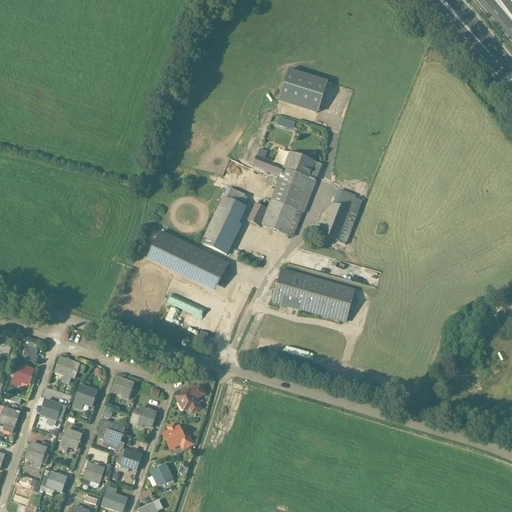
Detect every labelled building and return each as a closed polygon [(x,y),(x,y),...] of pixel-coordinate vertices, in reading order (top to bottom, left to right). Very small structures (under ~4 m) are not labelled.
[(280,103),(322,113),(330,81),(288,70),(280,103)] [(277,127),(293,132),(296,123),(280,118),(277,127)] [(319,166),(290,155),(278,188),(307,199),(319,166)] [(307,199),(278,188),(264,226),(293,237),(307,199)] [(230,189),(202,244),(223,254),(245,210),(241,207),(246,197),(230,189)] [(355,199),(357,195),(339,189),(323,236),(348,245),(363,201),(355,199)] [(227,266),(160,234),(151,254),(218,286),(227,266)] [(354,292),(282,272),(273,303),(345,323),(354,292)] [(39,343),(22,337),(20,345),(27,347),(37,351),(39,343)] [(14,343),(0,338),(0,354),(1,355),(0,357),(1,357),(0,358),(0,363),(6,366),(8,360),(8,357),(9,357),(10,355),(9,355),(14,343)] [(37,351),(27,347),(25,353),(29,354),(36,357),(38,351),(37,351)] [(36,357),(29,354),(27,360),(36,364),(36,357)] [(76,365),(60,359),(55,374),(71,379),(72,377),(75,370),(76,365)] [(34,372),(18,366),(16,372),(13,371),(11,377),(14,379),(13,382),(12,382),(12,383),(13,383),(12,384),(20,387),(21,384),(29,386),(34,372)] [(134,385),(118,380),(113,394),(121,397),(121,399),(128,401),(130,397),(132,390),(134,385)] [(201,387),(176,399),(179,404),(181,403),(185,411),(189,410),(198,405),(196,400),(205,396),(201,387)] [(97,394),(81,388),(76,400),(74,408),(81,411),(83,405),(91,408),(97,394)] [(154,390),(152,396),(159,399),(161,392),(154,390)] [(21,400),(10,396),(8,402),(20,406),(21,400)] [(66,409),(45,402),(40,417),(49,420),(47,425),(54,428),(55,428),(57,421),(61,422),(66,409)] [(198,405),(189,410),(191,415),(201,410),(198,405)] [(19,414),(0,407),(0,416),(1,416),(0,418),(0,427),(5,429),(4,432),(12,435),(19,414)] [(103,417),(112,420),(115,411),(106,408),(103,417)] [(156,415),(141,409),(139,414),(136,421),(137,422),(136,424),(151,429),(156,415)] [(134,412),(131,422),(136,424),(137,422),(136,421),(139,414),(134,412)] [(125,430),(103,422),(98,437),(106,440),(103,446),(116,450),(115,453),(115,454),(119,455),(121,450),(122,450),(123,446),(120,445),(125,430)] [(179,429),(163,436),(166,442),(168,441),(172,449),(185,443),(179,429)] [(82,436),(66,431),(63,438),(62,443),(69,446),(68,448),(77,451),(82,436)] [(47,450),(31,445),(26,460),(33,463),(32,467),(40,469),(41,465),(45,455),(47,450)] [(122,450),(121,450),(119,455),(118,458),(123,460),(122,464),(121,467),(137,472),(142,457),(122,450)] [(104,471),(88,465),(83,480),(91,482),(90,487),(98,489),(104,471)] [(166,467),(151,474),(153,478),(155,477),(159,487),(166,484),(172,481),(166,467)] [(67,479),(51,474),(47,486),(54,488),(53,491),(62,494),(67,479)] [(27,476),(22,485),(37,493),(42,485),(27,476)] [(32,493),(16,487),(10,502),(19,505),(16,511),(25,511),(28,505),(32,493)] [(117,491),(108,488),(101,508),(113,511),(123,511),(127,500),(115,496),(117,491)] [(98,501),(86,497),(84,503),(96,506),(98,501)] [(158,502),(138,511),(137,511),(158,511),(162,510),(158,502)]
